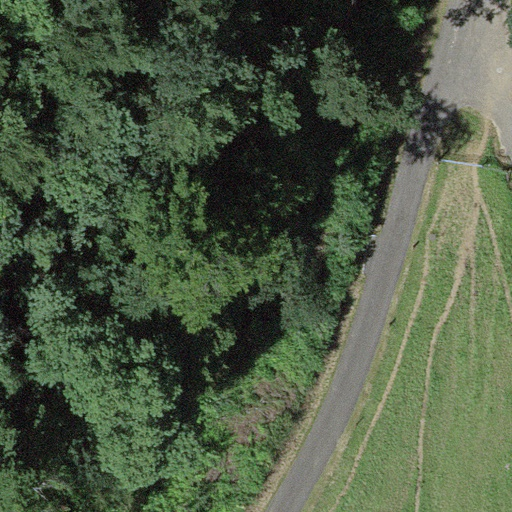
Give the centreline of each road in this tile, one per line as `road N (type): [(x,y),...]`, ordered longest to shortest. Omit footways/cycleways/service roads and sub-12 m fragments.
road 1 (track): [(461,50),(318,470),(291,511)]
road 2 (track): [(511,244),(461,50)]
